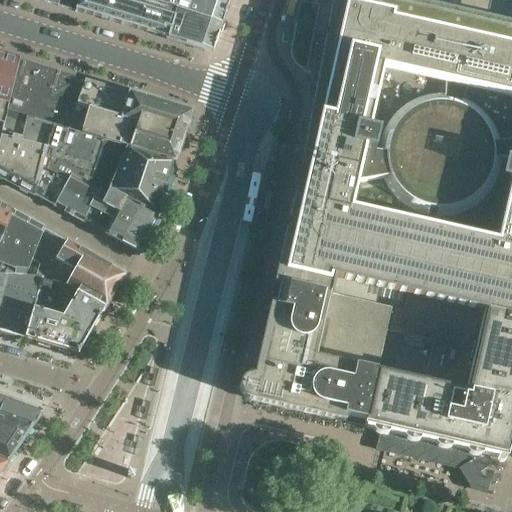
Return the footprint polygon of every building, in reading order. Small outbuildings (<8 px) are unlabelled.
[(40,0),(58,5),(71,9),(73,0),(40,0)] [(75,10),(75,11),(131,27),(152,34),(155,35),(163,8),(138,0),(136,0),(78,0),(77,3),(75,10)] [(221,25),(229,0),(136,0),(138,0),(163,8),(174,11),(221,25)] [(333,0),(332,11),(330,10),(326,4),(327,4),(324,0),(301,0),(319,26),(328,28),(302,167),(308,168),(305,181),(302,194),(294,192),(293,198),(295,198),(275,285),(274,285),(270,303),(271,304),(270,306),(271,306),(266,325),(266,327),(262,346),(261,346),(261,348),(257,367),(256,367),(256,369),(255,376),(250,376),(245,378),(242,381),(240,385),(241,391),(244,397),(246,399),(250,400),(251,400),(259,401),(259,402),(261,402),(280,406),(280,407),(282,407),(301,411),(301,412),(303,412),(303,411),(322,416),(324,417),(324,416),(343,421),(343,420),(345,421),(345,422),(366,426),(365,427),(379,431),(379,429),(379,430),(380,430),(379,435),(382,439),(377,442),(384,452),(393,446),(399,456),(409,450),(415,459),(425,453),(431,463),(440,457),(446,467),(456,461),(462,470),(471,464),(477,474),(487,467),(490,457),(504,460),(505,459),(506,459),(511,433),(511,25),(486,20),(490,0),(451,0),(449,12),(398,0),(394,0),(393,0),(333,0)] [(174,11),(163,8),(155,35),(167,38),(166,39),(168,39),(179,42),(179,43),(180,43),(181,43),(191,46),(193,47),(193,46),(204,50),(203,50),(205,51),(205,50),(209,51),(214,48),(220,28),(221,28),(221,25),(174,11)] [(0,55),(0,123),(4,124),(7,110),(19,61),(0,55)] [(19,61),(7,110),(55,127),(68,131),(85,81),(19,61)] [(147,99),(85,81),(68,131),(172,162),(171,162),(175,163),(179,153),(178,153),(183,139),(187,129),(186,129),(191,114),(192,115),(193,112),(191,112),(190,112),(177,108),(175,107),(175,108),(162,104),(162,103),(160,103),(147,99)] [(1,138),(0,140),(0,179),(34,197),(45,163),(53,128),(27,120),(7,114),(2,138),(1,138)] [(90,181),(101,187),(127,199),(157,215),(161,197),(164,194),(171,173),(170,168),(171,163),(171,162),(172,162),(68,131),(55,127),(45,163),(70,177),(71,175),(88,184),(90,181)] [(70,177),(45,163),(34,197),(53,207),(70,177)] [(101,187),(99,191),(88,184),(71,175),(70,177),(54,205),(53,207),(82,223),(103,233),(105,234),(104,235),(139,252),(139,251),(147,234),(148,234),(148,233),(156,216),(157,217),(158,215),(157,215),(127,199),(101,187)] [(0,205),(0,242),(12,212),(0,205)] [(0,274),(25,276),(26,276),(34,276),(38,266),(31,263),(44,230),(12,212),(0,242),(0,274)] [(44,230),(31,263),(38,266),(34,276),(38,276),(42,278),(77,293),(105,308),(124,276),(66,242),(44,230)] [(0,331),(24,338),(32,311),(33,311),(34,309),(42,278),(38,276),(34,276),(26,276),(25,276),(0,274),(0,331)] [(32,311),(24,338),(78,354),(105,308),(77,293),(42,278),(34,309),(33,311),(32,311)] [(0,416),(32,428),(43,412),(0,396),(0,416)] [(0,459),(8,463),(32,428),(0,416),(0,459)] [(254,439),(247,487),(273,491),(280,443),(254,439)] [(0,474),(8,463),(0,459),(0,474)]
